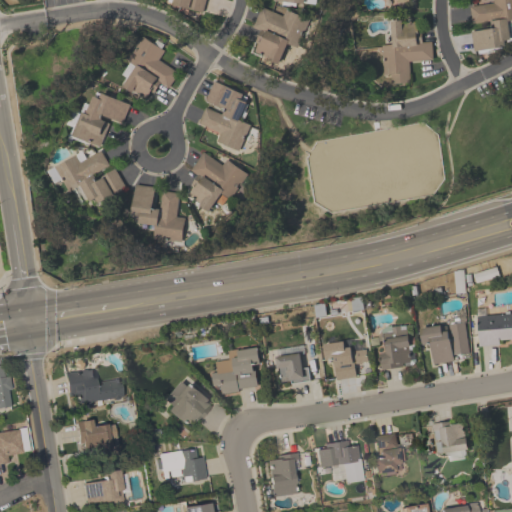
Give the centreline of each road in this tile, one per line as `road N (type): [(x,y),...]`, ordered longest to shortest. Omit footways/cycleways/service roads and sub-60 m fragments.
road 1 (residential): [(43,18),(102,10),(142,16),(261,83),(360,111),(417,106),(511,58)]
road 2 (primary): [(511,209),(397,244),(154,289),(101,311)]
road 3 (primary): [(101,311),(301,288),(511,235)]
road 4 (residential): [(234,428),(511,382)]
road 5 (residential): [(29,324),(57,511)]
road 6 (residential): [(29,324),(0,143)]
road 7 (residential): [(167,131),(239,0)]
